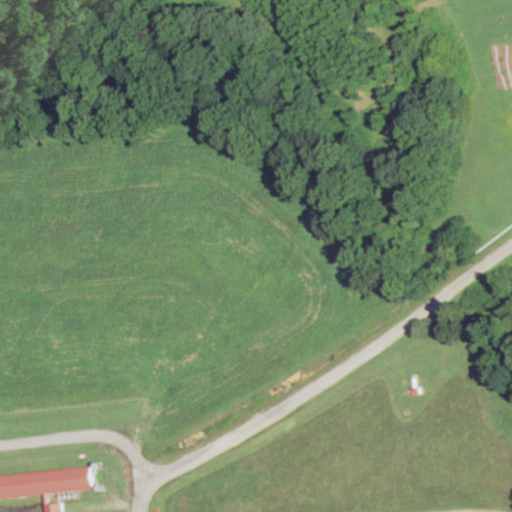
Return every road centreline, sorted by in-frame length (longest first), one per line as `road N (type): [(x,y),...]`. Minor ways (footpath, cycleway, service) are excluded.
road 1 (residential): [(511,243),(361,356),(142,485)]
road 2 (residential): [(0,442),(87,433),(127,443),(144,511)]
